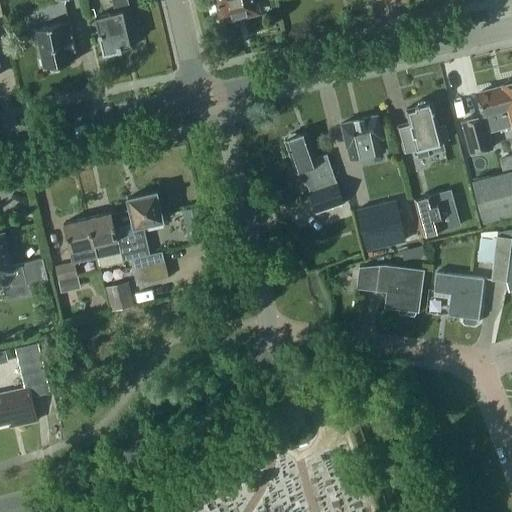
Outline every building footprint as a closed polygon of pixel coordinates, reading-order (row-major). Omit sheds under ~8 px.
[(95,16),(104,53),(132,46),(128,29),(134,27),(130,8),(129,8),(127,0),(113,0),(116,11),(95,16)] [(217,0),(222,19),(257,10),(254,0),(217,0)] [(76,49),(69,21),(32,29),(35,43),(39,43),(45,67),(73,61),(70,50),(76,49)] [(511,80),(502,83),(502,86),(478,93),(483,115),(462,120),(470,152),(492,146),(488,131),(511,125),(511,80)] [(410,122),(397,125),(404,151),(417,148),(419,156),(445,150),(443,141),(442,141),(442,140),(449,138),(446,124),(438,126),(432,101),(406,108),(410,122)] [(382,137),(377,114),(341,123),(347,145),(350,158),(385,149),(382,137)] [(303,181),(307,184),(312,183),(314,190),(309,192),(316,211),(343,202),(326,153),(315,157),(306,131),(284,139),(296,172),(298,171),(300,176),(303,181)] [(511,152),(502,155),(505,166),(511,163),(511,152)] [(511,169),(472,179),(483,221),(511,213),(511,169)] [(144,250),(138,226),(163,220),(157,190),(127,197),(130,210),(116,213),(125,254),(144,250)] [(433,206),(431,195),(415,199),(424,234),(459,225),(453,201),(433,206)] [(396,200),(357,209),(366,249),(405,239),(396,200)] [(111,211),(87,217),(96,256),(120,251),(115,229),(111,211)] [(96,256),(87,217),(63,222),(72,262),(56,266),(59,280),(79,275),(75,261),(96,256)] [(493,260),(491,279),(506,281),(509,291),(511,289),(511,229),(504,228),(503,235),(496,235),(496,237),(493,236),(492,238),(480,236),(478,258),(493,260)] [(0,270),(1,270),(5,288),(26,283),(37,280),(47,278),(42,258),(33,260),(22,263),(10,265),(3,232),(0,233),(0,270)] [(403,259),(425,254),(423,245),(401,250),(403,259)] [(162,251),(131,258),(137,284),(168,277),(162,251)] [(358,266),(356,287),(387,291),(385,306),(399,308),(399,310),(400,313),(411,314),(413,312),(413,309),(415,310),(420,269),(379,264),(358,266)] [(483,278),(436,271),(434,290),(451,292),(448,314),(463,316),(463,320),(465,323),(474,324),(477,322),(477,318),(478,318),(483,278)] [(76,288),(73,276),(59,280),(62,291),(76,288)] [(133,303),(128,281),(105,287),(110,309),(133,303)] [(19,424),(37,420),(31,395),(42,393),(37,369),(25,372),(29,386),(0,393),(0,423),(18,420),(19,424)] [(336,392),(329,372),(319,375),(321,382),(314,384),(317,391),(323,389),(325,395),(336,392)]
